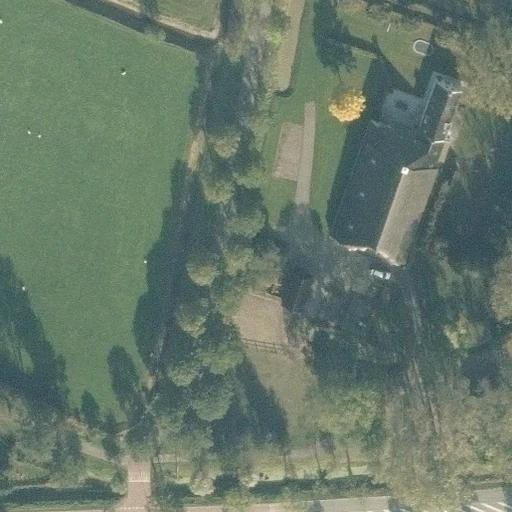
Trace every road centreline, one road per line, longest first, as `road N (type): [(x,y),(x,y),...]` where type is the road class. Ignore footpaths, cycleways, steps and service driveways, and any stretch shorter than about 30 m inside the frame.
road 1 (unclassified): [(142,457),(189,390),(264,0)]
road 2 (residential): [(142,457),(118,458),(0,409)]
